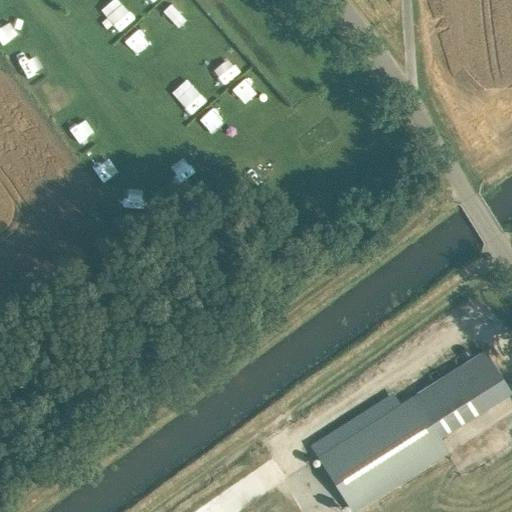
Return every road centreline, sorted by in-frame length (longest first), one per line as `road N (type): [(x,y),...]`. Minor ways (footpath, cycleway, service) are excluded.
road 1 (track): [(11,511),(471,185)]
road 2 (track): [(149,511),(507,244)]
road 3 (unclassified): [(511,252),(411,103)]
road 4 (unclassified): [(411,103),(331,0)]
